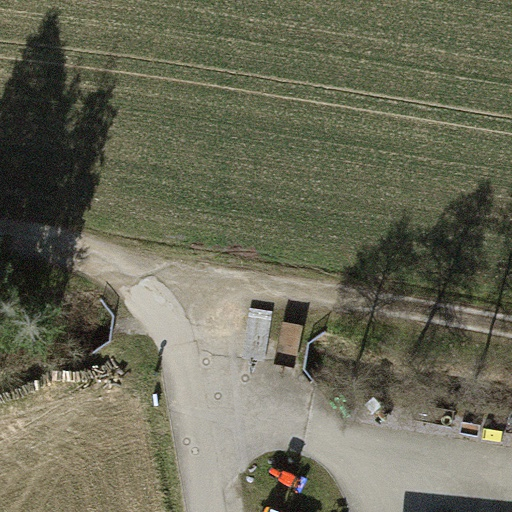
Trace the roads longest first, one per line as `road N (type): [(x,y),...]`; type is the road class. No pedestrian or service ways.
road 1 (unclassified): [(162,276),(511,329)]
road 2 (residential): [(205,511),(162,276)]
road 3 (unclassified): [(162,276),(0,234)]
